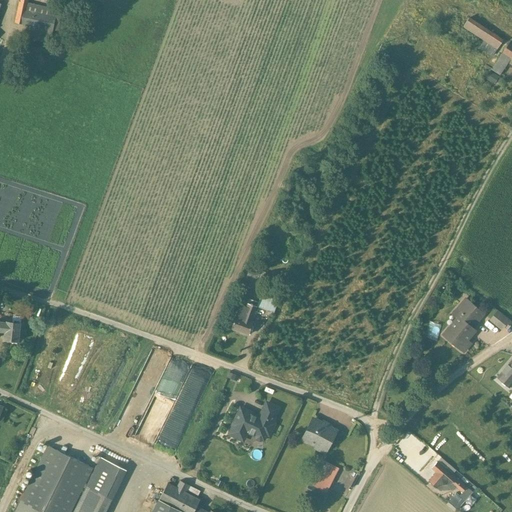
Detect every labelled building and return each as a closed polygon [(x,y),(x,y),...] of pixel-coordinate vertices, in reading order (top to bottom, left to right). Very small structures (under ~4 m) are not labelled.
[(28,0),(19,0),(16,22),(24,24),(27,10),(28,5),(28,0)] [(71,25),(62,23),(61,31),(74,34),(82,6),(78,4),(71,25)] [(65,12),(28,5),(27,10),(56,16),(64,18),(65,12)] [(450,6),(440,23),(489,54),(500,38),(450,6)] [(56,16),(27,10),(24,24),(32,25),(30,34),(52,38),(56,16)] [(511,44),(510,43),(485,80),(494,86),(511,60),(511,44)] [(248,266),(241,279),(240,281),(240,282),(240,283),(241,284),(241,286),(243,288),(244,288),(245,289),(246,289),(248,289),(249,289),(251,289),(252,288),(253,287),(254,286),(257,280),(261,273),(248,266)] [(278,302),(261,295),(257,306),(275,313),(278,302)] [(465,302),(453,317),(458,321),(460,322),(461,321),(472,308),(465,302)] [(247,307),(243,318),(236,315),(232,328),(248,334),(253,321),(252,321),(257,306),(248,303),(247,307)] [(247,307),(240,304),(236,315),(243,318),(247,307)] [(472,308),(461,321),(471,330),(483,316),(472,308)] [(511,324),(498,313),(490,323),(505,336),(511,327),(511,324)] [(21,322),(7,321),(7,322),(6,332),(5,339),(19,340),(21,322)] [(471,330),(461,321),(460,322),(458,321),(444,338),(459,351),(475,333),(471,330)] [(436,343),(439,327),(430,325),(427,341),(436,343)] [(511,359),(494,381),(508,393),(511,388),(511,359)] [(278,408),(267,403),(261,416),(272,421),(278,408)] [(260,418),(250,414),(251,413),(241,408),(233,424),(234,425),(230,433),(239,438),(242,431),(245,433),(248,431),(255,435),(257,438),(260,440),(264,439),(266,433),(269,434),(274,424),(271,423),(272,421),(261,416),(260,418)] [(336,433),(313,420),(303,439),(318,447),(319,444),(327,449),(336,433)] [(70,511),(93,468),(49,445),(15,511),(70,511)] [(126,470),(101,457),(87,486),(112,498),(126,470)] [(322,463),(307,492),(323,500),(338,471),(322,463)] [(456,479),(437,463),(432,469),(437,474),(429,483),(437,490),(440,487),(441,488),(444,484),(445,485),(450,479),(454,482),(456,479)] [(153,474),(138,466),(135,473),(150,480),(153,474)] [(150,480),(135,473),(123,494),(139,502),(150,480)] [(467,489),(456,479),(454,482),(452,484),(462,494),(467,489)] [(184,483),(181,489),(169,482),(159,498),(169,504),(164,511),(176,511),(178,509),(183,511),(193,511),(196,508),(200,500),(197,498),(186,492),(189,486),(184,483)] [(200,491),(190,485),(189,486),(186,492),(197,498),(200,491)] [(104,511),(112,498),(87,486),(73,511),(104,511)] [(471,492),(467,488),(462,494),(466,498),(471,492)] [(139,502),(123,494),(118,504),(134,511),(139,502)] [(465,502),(456,494),(448,503),(457,511),(465,502)]
